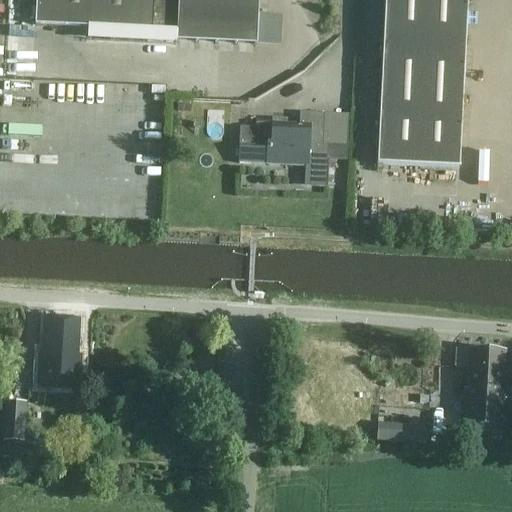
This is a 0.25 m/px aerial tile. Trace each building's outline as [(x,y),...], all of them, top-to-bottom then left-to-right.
[(36,0),(35,26),(177,33),(177,42),(272,47),(274,16),(258,15),(258,0),(36,0)] [(385,0),(377,166),(458,171),(466,0),(385,0)] [(256,119),(256,129),(240,129),(238,164),(307,167),(308,146),(328,147),(327,160),(343,161),(345,116),(300,114),(300,126),(286,125),(287,121),(256,119)] [(80,357),(77,357),(79,322),(46,320),(44,356),(41,356),(39,389),(78,391),(80,357)] [(461,433),(505,435),(506,400),(504,400),(505,392),(503,392),(505,353),(470,351),(468,390),(463,390),(461,433)] [(16,443),(23,444),(25,403),(5,403),(2,459),(15,460),(16,443)] [(402,427),(402,431),(377,429),(376,442),(426,446),(427,429),(402,427)]
